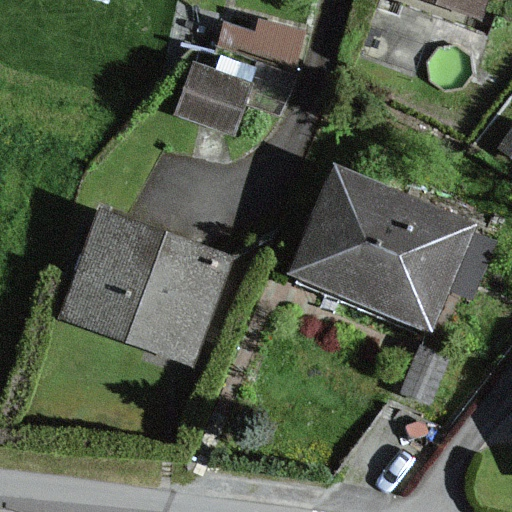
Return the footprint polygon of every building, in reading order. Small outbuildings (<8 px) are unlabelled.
[(439,0),(476,13),(480,0),(439,0)] [(293,63),(302,36),(262,23),(257,37),(226,27),(220,44),(252,54),(253,50),(293,63)] [(230,129),(244,85),(194,68),(179,112),(230,129)] [(460,242),(465,231),(335,175),(293,271),(423,329),(443,283),(466,292),(484,252),(460,242)] [(223,268),(105,223),(70,316),(188,361),(223,268)]
